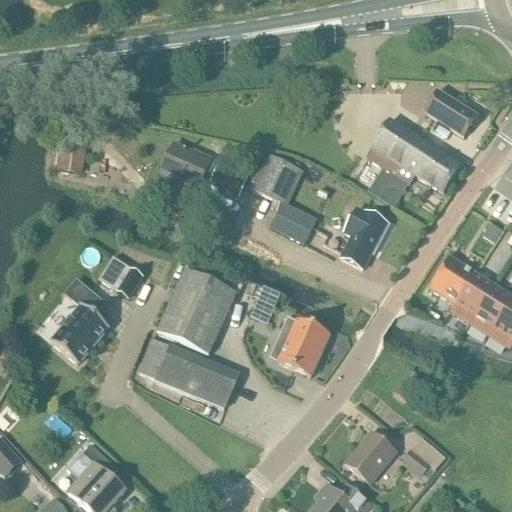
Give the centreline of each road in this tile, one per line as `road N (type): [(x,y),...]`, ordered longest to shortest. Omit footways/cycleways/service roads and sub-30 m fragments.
road 1 (tertiary): [(238,511),(311,426),(511,137)]
road 2 (primary): [(0,69),(343,21)]
road 3 (primary): [(343,21),(494,15)]
